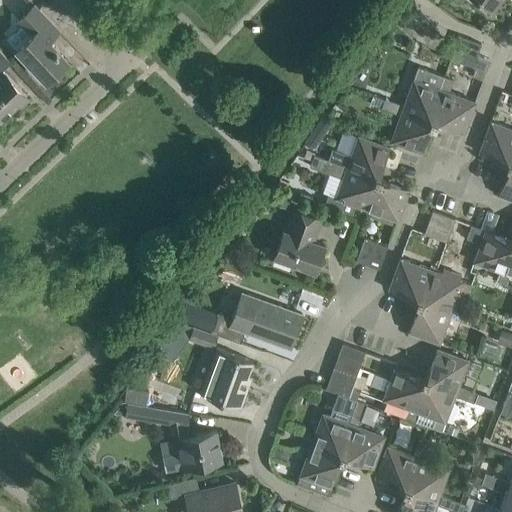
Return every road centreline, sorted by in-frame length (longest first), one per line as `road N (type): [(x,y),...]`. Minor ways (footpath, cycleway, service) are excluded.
road 1 (residential): [(505,45),(464,154),(418,183),(387,271),(291,383),(265,426),(265,472),(334,511)]
road 2 (residential): [(0,185),(116,74),(116,46),(74,4)]
